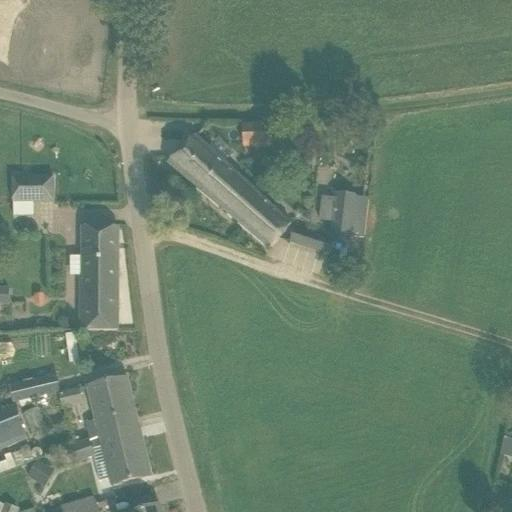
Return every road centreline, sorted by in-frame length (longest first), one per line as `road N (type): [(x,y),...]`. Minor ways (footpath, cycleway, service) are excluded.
road 1 (residential): [(197,511),(152,316),(126,123)]
road 2 (track): [(511,346),(141,228)]
road 3 (residential): [(126,123),(0,97)]
road 4 (residential): [(126,123),(131,0)]
